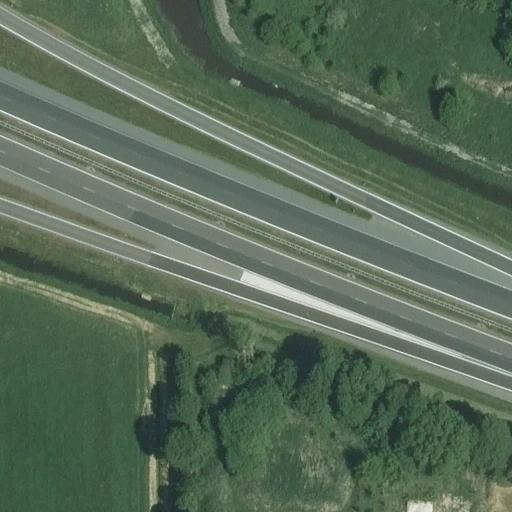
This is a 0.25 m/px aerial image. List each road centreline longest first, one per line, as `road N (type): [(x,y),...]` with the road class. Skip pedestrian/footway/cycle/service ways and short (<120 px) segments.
road 1 (motorway): [(511,269),(152,99),(0,16)]
road 2 (motorway): [(511,305),(0,96)]
road 3 (motorway): [(0,153),(511,358)]
road 4 (motorway): [(0,207),(236,290),(511,368)]
